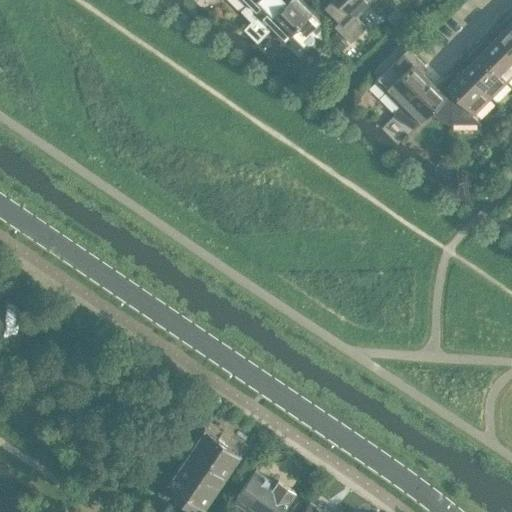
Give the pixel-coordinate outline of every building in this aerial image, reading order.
[(271,0),(241,0),(246,5),(240,10),(251,21),(271,0)] [(313,11),(302,0),(271,0),(251,21),(243,29),(254,39),(267,26),(282,41),(288,35),(300,47),(306,42),(309,43),(312,42),(313,38),(312,35),(321,27),(321,26),(317,23),(320,20),(318,19),(320,17),(313,11)] [(371,1),(369,0),(323,0),(321,3),(339,21),(334,26),(350,42),(366,26),(356,16),(371,1)] [(504,28),(495,38),(511,55),(511,22),(506,17),(499,23),(504,28)] [(347,45),(334,32),(327,39),(340,52),(347,45)] [(480,42),(473,49),(505,81),(511,74),(511,55),(495,38),(485,47),(480,42)] [(424,65),(408,49),(407,48),(375,80),(401,107),(428,79),(419,70),(424,65)] [(472,60),(462,70),(489,97),(505,81),(473,49),(467,55),(472,60)] [(481,123),(472,114),(489,97),(462,70),(453,79),(448,74),(440,82),(443,84),(450,92),(450,100),(450,123),(481,123)] [(438,89),(428,79),(401,107),(418,124),(441,100),(450,100),(450,92),(443,84),(438,89)] [(500,123),(506,116),(498,108),(491,115),(500,123)] [(169,479),(205,504),(242,451),(205,426),(169,479)] [(278,511),(296,488),(280,477),(277,480),(257,466),(236,496),(259,511),(278,511)] [(329,511),(311,499),(302,511),(329,511)]
